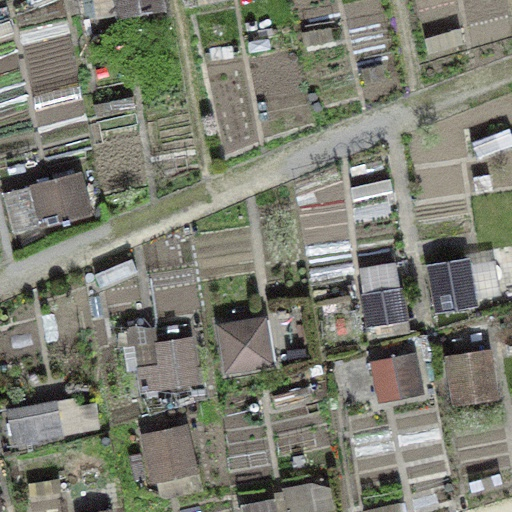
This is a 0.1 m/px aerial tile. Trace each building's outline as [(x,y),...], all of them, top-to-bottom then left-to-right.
[(166,0),(113,0),(117,17),(168,8),(166,0)] [(94,212),(82,170),(3,192),(14,234),(94,212)] [(477,304),(470,254),(426,260),(434,310),(477,304)] [(410,318),(404,283),(359,292),(365,326),(406,318),(410,318)] [(224,372),(277,362),(268,312),(215,322),(224,372)] [(193,334),(156,337),(155,322),(126,325),(128,343),(121,343),(124,369),(136,368),(138,388),(198,381),(193,334)] [(179,331),(178,322),(167,324),(168,332),(179,331)] [(498,396),(491,346),(444,352),(452,403),(498,396)] [(423,391),(415,349),(369,358),(377,399),(423,391)] [(79,393),(6,407),(9,421),(4,422),(7,434),(10,433),(12,444),(101,427),(96,400),(81,403),(79,393)] [(186,421),(139,431),(150,482),(156,481),(159,497),(201,488),(186,421)] [(242,511),(278,511),(276,495),(241,501),(242,511)]
